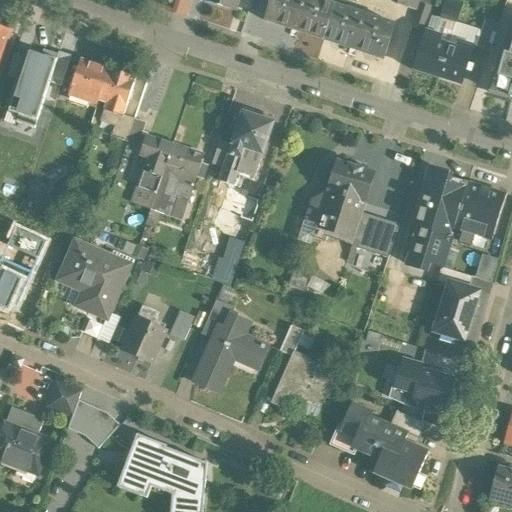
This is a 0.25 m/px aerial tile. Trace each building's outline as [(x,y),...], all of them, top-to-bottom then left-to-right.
[(205,0),(205,1),(236,11),(239,0),(205,0)] [(335,6),(317,0),(271,0),(264,21),(323,41),(335,6)] [(409,0),(407,8),(417,11),(420,0),(409,0)] [(446,0),(441,17),(442,17),(436,35),(441,36),(439,43),(448,46),(454,26),(456,21),(461,5),(446,0)] [(430,8),(420,4),(412,27),(423,31),(430,8)] [(395,25),(335,6),(323,41),(383,60),(395,25)] [(498,26),(485,21),(476,48),(476,49),(489,53),(498,26)] [(480,35),(454,26),(448,46),(456,48),(458,42),(473,47),(476,48),(480,35)] [(0,61),(10,32),(0,28),(0,61)] [(511,29),(498,76),(511,80),(511,84),(509,96),(511,96),(511,29)] [(426,32),(421,49),(415,47),(412,58),(417,59),(414,70),(438,78),(448,46),(439,43),(441,36),(436,35),(426,32)] [(473,47),(458,42),(456,48),(448,46),(438,78),(461,85),(464,74),(469,76),(473,65),(467,64),(473,47)] [(49,83),(57,60),(29,51),(26,58),(19,80),(7,120),(35,129),(49,83)] [(57,60),(49,83),(61,87),(71,57),(59,54),(57,60)] [(8,77),(19,80),(26,58),(15,55),(8,77)] [(108,71),(81,62),(71,93),(98,102),(108,71)] [(136,79),(108,71),(98,102),(106,104),(104,111),(105,111),(102,121),(116,125),(119,116),(123,117),(136,79)] [(511,80),(498,76),(494,75),(490,91),(509,96),(511,84),(511,80)] [(232,144),(228,156),(241,161),(236,175),(254,181),(272,124),(242,114),(232,144)] [(134,120),(123,117),(119,116),(116,125),(112,136),(127,141),(134,120)] [(146,124),(134,120),(127,141),(143,147),(146,137),(142,136),(146,124)] [(172,146),(146,137),(143,147),(140,156),(148,159),(137,189),(156,195),(172,146)] [(232,144),(220,141),(212,165),(224,169),(228,156),(232,144)] [(203,156),(172,146),(156,195),(150,211),(160,214),(181,221),(196,178),(203,180),(207,168),(200,166),(203,156)] [(347,165),(336,161),(333,171),(328,170),(326,175),(331,177),(326,191),(327,192),(363,203),(364,203),(373,174),(363,170),(365,165),(349,160),(347,165)] [(450,176),(430,170),(413,224),(416,225),(406,256),(411,258),(409,266),(425,271),(428,263),(441,267),(455,223),(467,185),(449,179),(450,176)] [(504,197),(467,185),(455,223),(468,227),(466,232),(491,240),(504,197)] [(156,195),(137,189),(132,204),(150,210),(156,195)] [(363,203),(327,192),(323,206),(312,202),(306,223),(317,226),(316,229),(351,240),(363,203)] [(259,200),(249,197),(242,216),(241,216),(241,217),(252,221),(259,200)] [(150,211),(150,210),(144,224),(155,228),(160,214),(150,211)] [(15,229),(7,246),(38,261),(46,243),(15,229)] [(111,259),(75,243),(59,281),(91,296),(85,310),(89,312),(106,319),(125,274),(108,266),(111,259)] [(0,308),(8,312),(11,306),(16,309),(32,274),(1,259),(0,262),(0,308)] [(496,263),(487,260),(481,280),(491,283),(496,263)] [(472,278),(441,268),(437,282),(448,286),(449,283),(469,289),(472,278)] [(303,294),(307,281),(282,273),(277,285),(303,294)] [(448,286),(434,332),(442,335),(455,338),(463,341),(478,292),(469,289),(449,283),(448,286)] [(157,314),(142,307),(137,320),(152,326),(157,314)] [(106,319),(89,312),(81,332),(97,339),(106,319)] [(194,319),(179,313),(169,335),(184,341),(194,319)] [(209,316),(200,336),(211,341),(218,326),(219,326),(221,321),(209,316)] [(137,320),(136,319),(122,350),(151,363),(165,332),(152,326),(137,320)] [(219,326),(218,326),(211,341),(193,382),(219,393),(235,357),(257,367),(266,347),(219,326)] [(455,338),(442,335),(440,341),(453,345),(455,338)] [(310,360),(292,352),(270,404),(287,412),(292,400),(319,411),(336,373),(309,361),(310,360)] [(419,375),(402,370),(395,396),(412,401),(419,375)] [(454,381),(420,371),(419,375),(412,401),(411,405),(444,414),(454,381)] [(80,391),(57,383),(48,408),(71,416),(71,414),(73,415),(78,402),(81,394),(79,393),(80,391)] [(106,415),(78,402),(73,415),(68,429),(85,437),(106,415)] [(390,427),(371,418),(372,414),(351,405),(335,441),(378,460),(373,473),(410,490),(427,452),(416,447),(404,442),(407,435),(390,427)] [(44,421),(13,408),(6,425),(38,437),(44,421)] [(426,425),(397,411),(390,427),(407,435),(404,442),(416,447),(426,425)] [(106,415),(85,437),(97,449),(118,427),(106,415)] [(6,425),(5,424),(0,436),(0,459),(18,467),(20,462),(39,470),(50,442),(38,437),(6,425)] [(166,447),(137,436),(117,488),(146,500),(150,488),(175,497),(174,511),(205,511),(207,485),(215,484),(215,468),(204,463),(165,449),(166,447)] [(20,462),(18,467),(21,469),(32,474),(36,473),(38,474),(39,470),(20,462)] [(511,472),(497,468),(488,498),(511,505),(511,472)]
